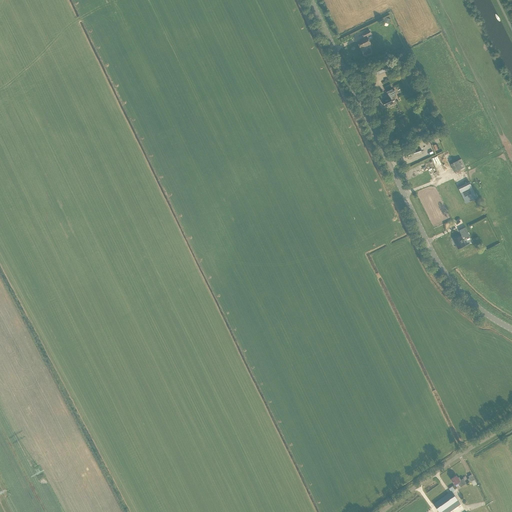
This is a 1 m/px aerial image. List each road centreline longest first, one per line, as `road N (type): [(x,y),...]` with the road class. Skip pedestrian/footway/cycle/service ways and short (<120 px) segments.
road 1 (tertiary): [(511,329),(444,272),(310,0)]
road 2 (unclassified): [(382,511),(511,422)]
